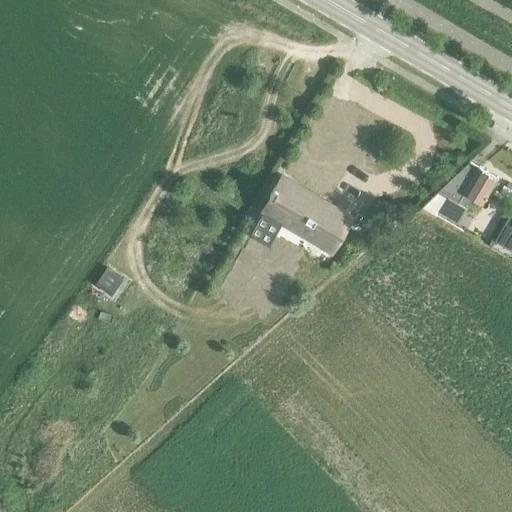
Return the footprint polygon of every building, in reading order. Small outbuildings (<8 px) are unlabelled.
[(482,203),(498,176),(479,165),(478,165),(469,160),(436,190),(421,205),(436,214),(438,209),(457,221),(472,197),(482,203)] [(280,178),(262,209),(305,233),(308,229),(334,244),(350,218),(280,178)] [(511,189),(502,184),(498,191),(511,199),(511,198),(511,189)] [(511,209),(494,240),(511,250),(511,247),(511,209)] [(111,295),(123,277),(108,267),(96,285),(111,295)]
